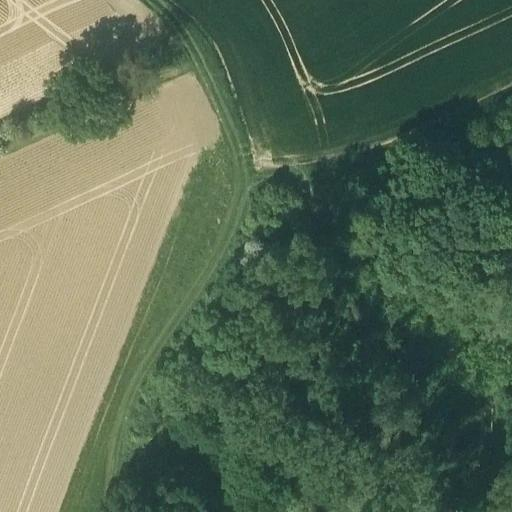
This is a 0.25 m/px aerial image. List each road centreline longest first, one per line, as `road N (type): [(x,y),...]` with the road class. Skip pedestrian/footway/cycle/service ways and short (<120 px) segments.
road 1 (track): [(253,170),(211,276),(134,408),(114,511)]
road 2 (track): [(253,170),(287,185),(316,181),(511,92)]
road 3 (track): [(208,55),(0,152)]
road 4 (track): [(156,0),(208,55),(252,149),(253,170)]
